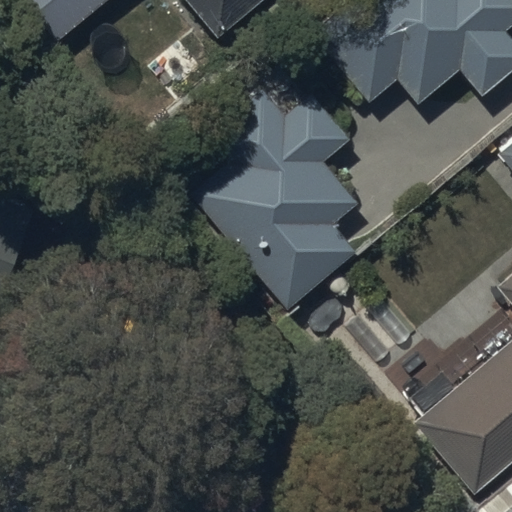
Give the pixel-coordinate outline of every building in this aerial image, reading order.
[(21,0),(50,34),(91,0),(21,0)] [(185,0),(210,28),(243,0),(185,0)] [(511,0),(335,0),(305,26),(362,95),(391,71),(411,96),(453,61),(476,88),(511,58),(511,38),(500,23),(511,13),(511,0)] [(281,298),(346,243),(324,217),(350,195),(316,155),(344,131),(304,84),(279,105),(257,80),(200,128),(224,157),(187,188),(281,298)] [(511,130),(492,147),(511,171),(511,130)] [(0,196),(0,282),(30,209),(0,196)] [(511,323),(405,415),(467,487),(511,448),(511,260),(489,280),(511,306),(511,323)] [(0,511),(83,511),(99,472),(62,457),(75,424),(0,394),(0,511)] [(511,511),(511,473),(467,511),(511,511)]
